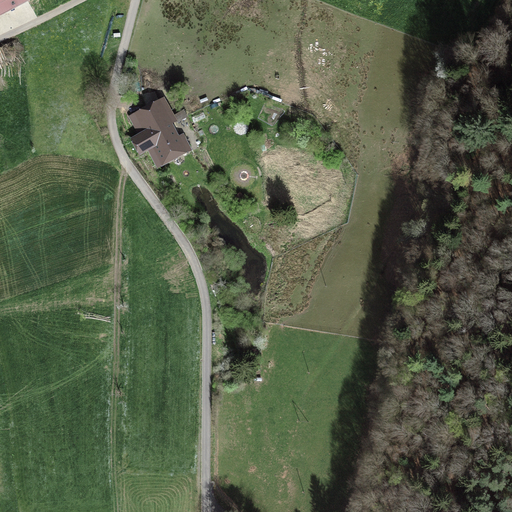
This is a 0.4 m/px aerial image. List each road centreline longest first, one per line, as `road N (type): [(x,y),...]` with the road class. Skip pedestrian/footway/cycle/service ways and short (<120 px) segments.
road 1 (track): [(120,160),(116,511)]
road 2 (track): [(511,328),(476,511)]
